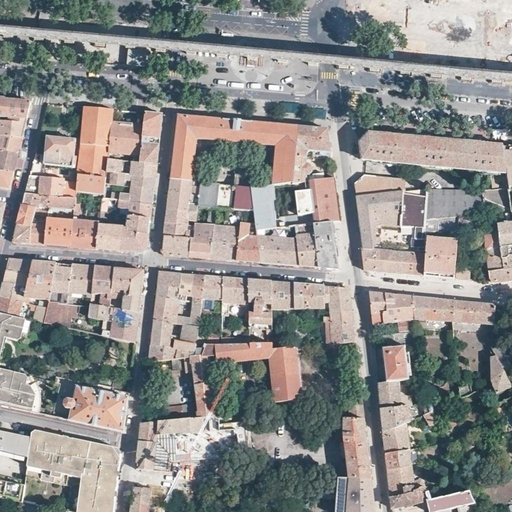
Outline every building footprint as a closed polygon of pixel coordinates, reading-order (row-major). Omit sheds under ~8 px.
[(269,56),(269,45),(254,44),(254,56),(269,56)] [(457,95),(459,74),(377,68),(377,62),(371,61),(370,73),(419,77),(418,92),(457,95)] [(511,69),(462,65),(461,74),(511,79),(511,69)] [(0,116),(12,118),(27,119),(28,112),(31,102),(27,101),(14,100),(0,98),(0,116)] [(112,123),(113,109),(101,108),(84,106),(79,153),(77,173),(78,174),(105,177),(106,171),(108,158),(109,151),(112,123)] [(154,112),(145,112),(144,125),(140,162),(157,164),(160,138),(163,113),(154,112)] [(170,179),(193,181),(198,140),(237,143),(278,147),(274,186),(293,183),(296,155),(298,127),(293,126),(243,122),(239,121),(179,115),(170,179)] [(25,128),(27,119),(12,118),(11,123),(4,121),(2,135),(22,138),(25,128)] [(140,162),(144,125),(112,123),(109,151),(131,154),(130,161),(131,161),(140,162)] [(296,155),(307,157),(307,151),(324,152),(325,159),(332,159),(327,130),(311,128),(298,127),(296,155)] [(489,174),(509,175),(506,147),(506,146),(484,144),(446,140),(407,136),(369,132),(365,137),(360,142),(363,160),(366,161),(489,174)] [(0,150),(19,152),(21,145),(22,138),(0,134),(0,150)] [(73,167),(75,140),(63,139),(47,137),(45,165),(73,167)] [(0,150),(0,169),(14,172),(16,163),(19,152),(0,150)] [(307,163),(307,157),(296,155),(293,183),(294,183),(308,181),(308,175),(310,175),(312,174),(313,167),(312,166),(311,165),(310,164),(309,164),(307,163)] [(119,173),(120,160),(108,158),(106,171),(111,172),(119,173)] [(157,164),(140,162),(131,161),(130,174),(132,174),(156,177),(156,170),(157,164)] [(14,172),(0,169),(0,188),(10,190),(13,180),(14,172)] [(123,186),(125,173),(119,173),(111,172),(110,184),(123,186)] [(76,188),(75,192),(103,195),(104,191),(105,183),(105,177),(78,174),(76,188)] [(155,184),(156,177),(132,174),(131,186),(154,189),(154,187),(155,184)] [(492,192),(482,192),(487,214),(487,216),(511,212),(511,203),(511,192),(509,175),(489,174),(492,192)] [(50,196),(74,199),(75,192),(76,188),(64,187),(65,180),(30,175),(28,183),(26,193),(50,196)] [(426,231),(427,190),(425,190),(405,191),(405,180),(365,175),(355,185),(356,197),(361,231),(363,248),(413,253),(412,275),(441,278),(457,279),(461,228),(426,231)] [(334,178),(294,183),(298,207),(298,211),(286,213),(287,215),(281,216),(283,226),(286,226),(293,226),(296,226),(313,225),(332,222),(340,221),(337,197),(334,178)] [(169,188),(169,192),(201,196),(202,182),(193,181),(170,179),(169,188)] [(241,210),(255,211),(252,188),(239,187),(235,186),(202,182),(201,196),(200,208),(209,209),(216,209),(226,210),(241,210)] [(130,194),(104,191),(103,195),(103,198),(152,204),(153,197),(154,189),(131,186),(130,194)] [(255,211),(257,227),(271,227),(269,196),(271,196),(271,186),(252,188),(255,211)] [(482,192),(427,190),(426,231),(461,228),(479,226),(478,215),(487,214),(482,192)] [(167,210),(195,212),(196,208),(200,208),(201,196),(169,192),(168,201),(167,210)] [(36,207),(48,208),(50,196),(26,193),(24,199),(23,205),(36,207)] [(52,247),(70,248),(72,221),(51,220),(52,209),(73,210),(74,199),(50,196),(48,208),(48,211),(47,216),(47,227),(45,246),(52,247)] [(103,198),(102,204),(119,206),(119,208),(130,209),(129,215),(151,217),(152,211),(152,204),(103,198)] [(20,214),(18,224),(33,225),(35,214),(36,209),(36,207),(23,205),(20,214)] [(298,211),(298,207),(280,209),(281,216),(287,215),(286,213),(298,211)] [(194,226),(192,240),(190,259),(200,260),(212,261),(213,248),(215,219),(216,209),(209,209),(207,226),(194,226)] [(165,223),(194,226),(195,212),(167,210),(166,216),(165,223)] [(240,225),(241,210),(226,210),(225,223),(240,225)] [(258,233),(257,227),(255,211),(241,210),(240,225),(240,229),(237,262),(248,263),(262,265),(258,238),(249,237),(249,232),(258,233)] [(115,227),(116,214),(102,212),(100,224),(97,251),(108,252),(121,253),(123,231),(123,228),(115,227)] [(150,228),(151,217),(129,215),(116,214),(115,227),(123,228),(123,231),(149,234),(150,228)] [(218,219),(215,219),(213,248),(212,261),(224,261),(237,262),(240,229),(218,227),(218,219)] [(97,251),(100,224),(72,221),(70,248),(77,249),(88,250),(97,251)] [(335,241),(332,222),(316,225),(313,225),(319,269),(339,271),(336,244),(335,241)] [(163,237),(192,240),(194,226),(165,223),(164,232),(163,237)] [(508,282),(511,281),(511,223),(499,225),(500,232),(500,236),(487,237),(492,283),(497,283),(508,282)] [(33,225),(18,224),(16,233),(13,243),(20,244),(30,245),(33,225)] [(36,246),(45,246),(47,227),(33,225),(30,245),(36,246)] [(319,269),(313,225),(296,226),(293,226),(299,267),(308,268),(319,269)] [(293,226),(273,227),(271,227),(257,227),(258,233),(258,238),(262,265),(281,266),(299,267),(293,226)] [(149,234),(123,231),(121,253),(132,254),(143,255),(147,251),(149,234)] [(190,259),(192,240),(163,237),(162,246),(161,252),(161,253),(162,254),(164,257),(178,258),(190,259)] [(391,273),(412,275),(413,253),(363,248),(361,248),(363,258),(364,270),(391,273)] [(3,283),(0,296),(23,302),(33,262),(22,261),(9,260),(7,268),(3,283)] [(44,308),(48,308),(49,301),(57,264),(46,263),(33,262),(23,302),(29,304),(30,299),(46,300),(44,308)] [(57,264),(49,301),(68,304),(73,265),(63,264),(57,264)] [(73,265),(68,304),(72,305),(73,293),(82,294),(92,295),(95,267),(84,266),(73,265)] [(95,267),(92,295),(98,296),(97,308),(110,310),(115,269),(104,268),(95,267)] [(127,270),(115,269),(110,310),(139,314),(141,294),(144,272),(127,270)] [(157,285),(180,286),(181,274),(169,273),(159,272),(158,280),(157,285)] [(187,296),(191,297),(194,275),(186,275),(181,274),(180,286),(178,303),(186,304),(187,296)] [(194,305),(202,305),(202,300),(205,276),(199,276),(194,275),(191,297),(194,297),(194,305)] [(202,300),(223,301),(224,278),(215,277),(205,276),(202,300)] [(229,302),(249,304),(248,280),(234,279),(224,278),(223,301),(223,318),(230,318),(229,302)] [(258,281),(248,280),(249,304),(250,328),(256,327),(268,327),(268,331),(276,331),(274,307),(272,282),(258,281)] [(272,282),(274,307),(277,307),(293,309),(294,284),(278,282),(272,282)] [(293,309),(323,309),(322,303),(327,303),(325,286),(310,285),(294,284),(293,309)] [(183,324),(199,326),(202,305),(194,305),(190,304),(189,317),(177,315),(178,303),(180,286),(157,285),(155,305),(153,319),(173,322),(183,324)] [(325,286),(327,303),(327,306),(352,306),(350,295),(350,293),(349,288),(335,287),(325,286)] [(415,321),(412,296),(393,294),(369,292),(371,309),(372,324),(415,321)] [(0,296),(0,313),(19,318),(23,302),(0,296)] [(436,298),(412,296),(415,321),(452,322),(454,300),(436,298)] [(477,302),(454,300),(452,322),(494,323),(496,309),(496,304),(477,302)] [(48,308),(44,323),(74,330),(77,305),(72,305),(68,304),(49,301),(48,308)] [(37,311),(35,321),(44,323),(48,308),(44,308),(29,304),(28,309),(37,311)] [(321,312),(322,321),(329,321),(353,322),(352,310),(352,306),(327,306),(328,312),(328,315),(323,315),(323,312),(321,312)] [(97,308),(90,307),(89,319),(103,321),(137,327),(138,321),(139,314),(110,310),(97,308)] [(22,339),(27,320),(19,318),(0,313),(0,405),(33,413),(37,396),(32,386),(27,386),(29,379),(27,376),(0,369),(0,363),(6,338),(19,341),(22,339)] [(189,345),(197,345),(198,337),(199,326),(183,324),(182,335),(171,333),(172,325),(173,322),(153,319),(152,334),(151,344),(189,345)] [(100,336),(135,344),(136,334),(137,327),(103,321),(100,336)] [(329,321),(332,344),(356,342),(354,330),(353,322),(329,321)] [(410,324),(398,325),(399,333),(411,332),(410,324)] [(421,379),(416,333),(393,335),(394,339),(387,340),(387,346),(382,346),(384,357),(386,382),(399,381),(421,379)] [(222,340),(222,346),(225,346),(251,343),(250,336),(222,340)] [(166,422),(215,416),(210,370),(217,369),(216,363),(271,356),(276,403),(301,400),(295,347),(294,337),(251,343),(225,346),(222,346),(200,345),(197,345),(195,358),(187,359),(167,361),(169,371),(186,369),(187,372),(194,372),(198,405),(164,409),(166,422)] [(498,338),(493,338),(494,341),(494,347),(502,344),(498,338)] [(332,344),(306,347),(306,353),(356,348),(356,342),(332,344)] [(150,354),(149,363),(167,361),(187,359),(189,345),(151,344),(150,354)] [(494,347),(511,387),(511,386),(511,368),(502,344),(494,347)] [(497,393),(511,387),(494,347),(491,347),(492,381),(497,393)] [(400,397),(399,381),(386,382),(379,382),(380,394),(382,409),(408,406),(412,405),(411,396),(400,397)] [(461,398),(459,385),(456,385),(453,389),(452,395),(454,401),(461,398)] [(470,385),(459,385),(461,398),(471,393),(470,385)] [(129,398),(77,387),(74,401),(70,400),(68,400),(67,400),(66,401),(65,402),(64,407),(65,408),(66,410),(71,411),(69,421),(97,427),(99,428),(124,434),(126,421),(129,398)] [(483,396),(479,390),(473,393),(475,398),(478,399),(483,396)] [(365,419),(363,401),(347,402),(348,418),(365,419)] [(433,411),(437,409),(435,403),(424,404),(425,414),(433,411)] [(409,420),(408,406),(382,409),(383,415),(383,423),(407,420),(409,420)] [(442,412),(440,408),(437,409),(433,411),(437,417),(441,415),(442,412)] [(437,417),(433,411),(425,414),(425,418),(426,420),(432,426),(439,423),(437,417)] [(251,452),(246,413),(215,416),(166,422),(141,424),(139,441),(156,442),(155,459),(137,457),(136,469),(139,471),(138,479),(165,482),(169,452),(172,452),(238,445),(240,455),(251,454),(251,452)] [(365,419),(348,418),(344,418),(344,425),(344,435),(346,459),(348,478),(373,479),(369,451),(365,419)] [(410,446),(407,420),(383,423),(385,436),(386,449),(410,446)] [(0,450),(6,452),(30,457),(33,436),(9,431),(0,429),(0,450)] [(64,437),(57,435),(34,431),(33,436),(30,457),(29,466),(53,472),(52,476),(63,479),(64,474),(82,478),(78,511),(114,511),(115,511),(117,493),(120,467),(122,450),(96,444),(76,440),(64,437)] [(139,441),(137,457),(155,459),(156,442),(139,441)] [(417,450),(417,446),(410,446),(386,449),(388,460),(389,469),(412,467),(410,451),(417,450)] [(414,481),(412,467),(389,469),(391,486),(392,496),(404,493),(403,486),(414,484),(414,481)] [(376,511),(375,499),(373,479),(348,478),(336,477),(336,485),(347,486),(348,511),(376,511)] [(415,490),(426,488),(424,480),(414,481),(414,484),(415,490)] [(428,500),(432,499),(430,494),(429,490),(428,487),(426,488),(415,490),(414,484),(403,486),(404,493),(392,496),(392,501),(393,508),(428,500)] [(148,511),(151,497),(151,489),(137,488),(134,487),(130,511),(148,511)] [(174,497),(174,491),(151,489),(151,497),(159,498),(162,498),(163,496),(174,497)] [(480,511),(471,491),(464,492),(432,499),(428,500),(430,509),(430,511),(439,511),(459,508),(459,511),(480,511)] [(157,511),(159,498),(151,497),(148,511),(157,511)] [(393,508),(393,511),(415,511),(430,509),(428,500),(393,508)] [(38,506),(23,503),(22,510),(29,511),(35,511),(38,511),(38,506)]
